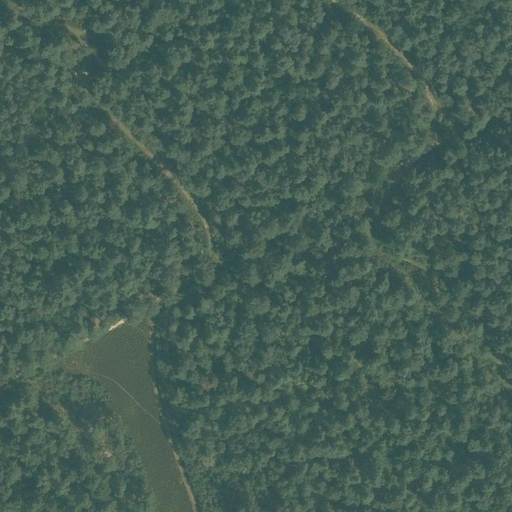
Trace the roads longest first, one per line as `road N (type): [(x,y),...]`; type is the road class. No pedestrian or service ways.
road 1 (track): [(496,373),(437,274),(511,224)]
road 2 (track): [(431,139),(417,69),(340,0)]
